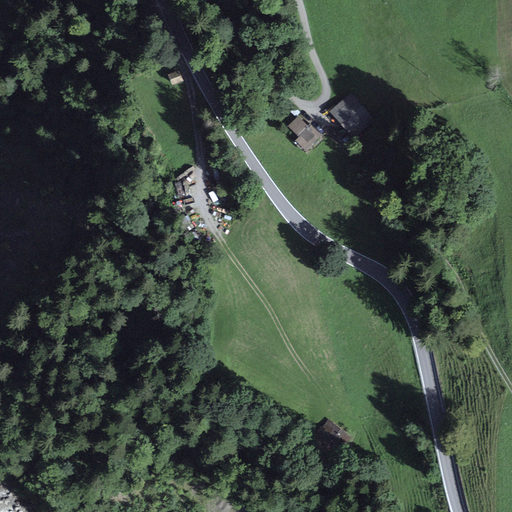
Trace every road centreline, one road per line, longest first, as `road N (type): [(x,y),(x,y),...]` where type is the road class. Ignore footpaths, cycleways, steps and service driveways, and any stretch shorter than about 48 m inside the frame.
road 1 (tertiary): [(165,0),(209,98),(270,190),(316,241),(402,293),(417,326),(459,511)]
road 2 (track): [(308,105),(459,278),(511,390)]
